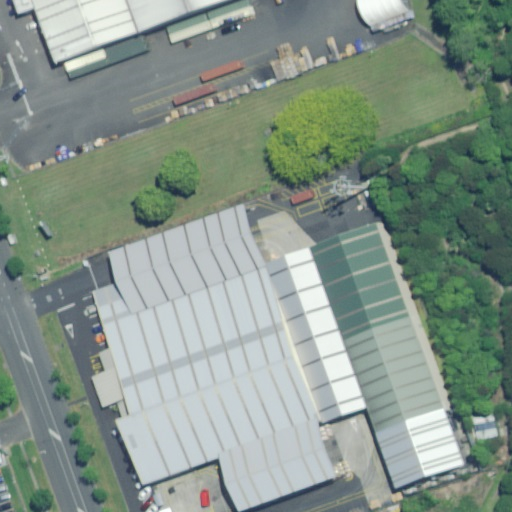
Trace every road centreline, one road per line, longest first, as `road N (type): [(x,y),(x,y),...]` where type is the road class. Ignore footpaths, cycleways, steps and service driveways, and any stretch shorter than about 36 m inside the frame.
road 1 (unknown): [(57,294),(331,187)]
road 2 (tertiary): [(2,290),(81,511)]
